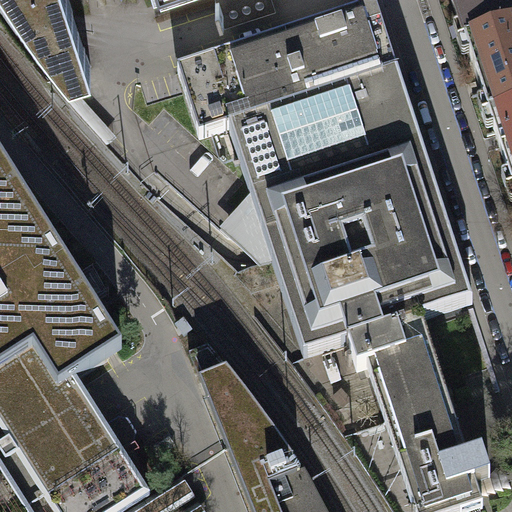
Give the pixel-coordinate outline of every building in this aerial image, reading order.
[(91,67),(69,0),(14,0),(35,31),(69,74),(91,67)] [(277,7),(274,0),(220,0),(224,11),(221,12),(225,24),(277,7)] [(511,0),(451,0),(465,41),(511,25),(511,0)] [(303,360),(348,345),(422,321),(423,322),(473,306),(420,142),(419,142),(375,9),(178,73),(199,140),(229,131),(250,197),(272,264),(303,360)] [(511,25),(465,41),(489,115),(511,107),(511,25)] [(115,136),(75,91),(66,99),(106,144),(115,136)] [(511,107),(489,115),(511,186),(511,107)] [(0,511),(127,511),(151,497),(122,452),(134,444),(137,434),(128,421),(118,419),(106,427),(77,382),(123,352),(0,160),(0,511)] [(272,264),(250,197),(219,231),(260,268),(272,264)] [(192,332),(184,320),(176,326),(184,338),(192,332)] [(423,322),(422,321),(348,345),(357,373),(367,370),(411,505),(412,505),(414,511),(473,511),(483,509),(479,497),(495,492),(482,455),(468,460),(423,322)] [(321,511),(313,494),(302,473),(299,474),(292,462),(294,460),(268,423),(250,399),(234,380),(218,359),(208,347),(189,355),(251,511),(321,511)] [(171,440),(152,452),(159,461),(177,449),(171,440)] [(131,511),(173,511),(195,498),(184,479),(131,511)]
